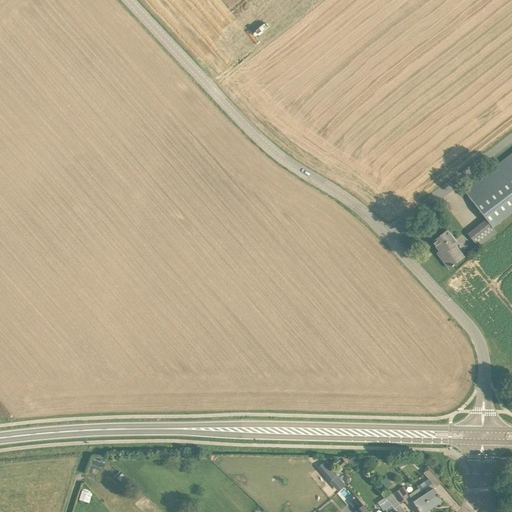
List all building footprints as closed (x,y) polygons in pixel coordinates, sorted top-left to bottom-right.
[(511,155),(464,192),(493,229),(511,214),(511,155)] [(449,269),(463,258),(454,246),(457,244),(447,232),(433,243),(442,254),(440,257),(449,269)] [(400,468),(408,462),(406,460),(395,462),(400,468)] [(421,492),(432,509),(442,502),(434,489),(440,484),(428,470),(423,474),(432,484),(421,492)] [(346,485),(344,483),(342,481),(338,476),(332,480),(340,490),(346,485)] [(392,485),(385,477),(380,482),(387,489),(392,485)] [(392,495),(400,505),(404,502),(406,505),(412,501),(418,511),(426,511),(432,509),(421,492),(419,488),(408,495),(405,491),(403,488),(392,495)] [(89,503),(91,494),(82,491),(79,500),(89,503)] [(400,505),(392,495),(390,494),(385,498),(391,506),(385,510),(386,511),(396,511),(395,509),(400,505)]
